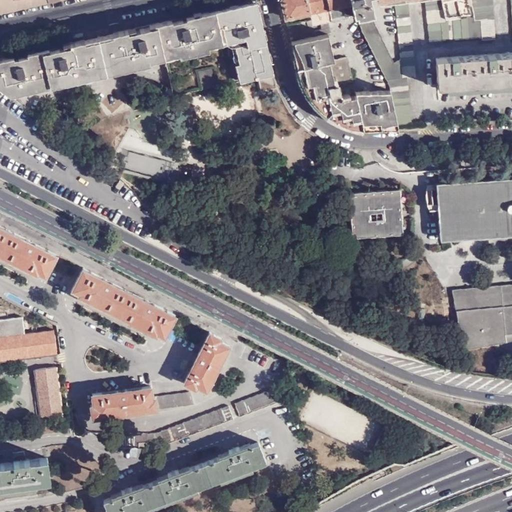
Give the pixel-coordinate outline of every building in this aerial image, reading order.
[(12,55),(0,57),(0,87),(6,92),(10,95),(91,76),(105,73),(119,69),(163,59),(225,45),(233,80),(257,75),(272,72),(265,42),(258,13),(254,0),(250,0),(240,2),(184,15),(173,18),(169,18),(148,23),(129,28),(125,28),(111,32),(96,35),(83,38),(68,41),(64,42),(48,46),(26,51),(22,52),(12,55)] [(310,11),(307,0),(281,0),(285,14),(289,13),(290,16),(310,11)] [(333,20),(328,0),(307,0),(310,11),(313,24),(321,22),(329,21),(333,20)] [(354,15),(350,0),(328,0),(333,20),(354,15)] [(350,0),(354,15),(357,15),(358,17),(373,14),(369,0),(350,0)] [(373,18),(360,24),(386,78),(390,86),(391,89),(396,118),(397,125),(411,123),(407,76),(415,75),(408,0),(395,0),(401,57),(394,61),(373,18)] [(492,0),(470,0),(473,15),(445,18),(441,0),(425,0),(430,42),(443,41),(443,39),(481,36),(481,39),(494,38),(492,0)] [(307,20),(300,22),(301,29),(309,28),(307,20)] [(331,32),(329,21),(321,22),(322,28),(315,30),(316,35),(328,32),(331,32)] [(300,22),(288,24),(290,32),(291,39),(303,36),(301,29),(300,22)] [(328,32),(316,35),(292,41),(293,44),(295,56),(297,66),(306,65),(328,60),(334,59),(329,36),(328,32)] [(225,45),(163,59),(172,94),(233,80),(225,45)] [(511,52),(436,57),(438,87),(465,86),(511,81),(511,52)] [(306,65),(297,66),(300,80),(303,85),(307,92),(312,99),(319,108),(328,115),(335,120),(348,125),(353,126),(361,126),(360,120),(359,116),(354,93),(336,97),(333,84),(351,80),(346,56),(334,59),(328,60),(306,65)] [(261,91),(276,88),(272,72),(257,75),(261,91)] [(391,89),(353,88),(354,93),(359,116),(360,120),(361,126),(365,126),(376,126),(386,126),(398,126),(397,125),(396,118),(391,89)] [(164,178),(169,161),(127,149),(122,165),(164,178)] [(440,237),(481,234),(501,233),(511,231),(511,177),(435,183),(440,237)] [(399,188),(348,192),(352,236),(403,232),(399,188)] [(43,277),(56,254),(0,225),(0,255),(20,266),(43,277)] [(511,231),(501,233),(481,234),(494,237),(508,240),(511,240),(511,231)] [(163,338),(175,314),(83,267),(70,291),(94,303),(140,327),(163,338)] [(511,283),(455,288),(455,295),(511,290),(511,283)] [(511,290),(455,295),(456,312),(460,311),(462,337),(461,338),(463,348),(485,344),(485,341),(497,340),(497,334),(511,332),(511,290)] [(0,360),(57,353),(53,328),(23,333),(21,318),(0,320),(0,360)] [(221,340),(222,337),(210,331),(184,381),(196,387),(197,385),(207,390),(218,367),(230,345),(221,340)] [(40,415),(63,413),(59,362),(36,363),(40,415)] [(157,408),(155,396),(153,396),(152,385),(93,394),(94,404),(92,404),(93,416),(125,412),(157,408)] [(285,399),(281,388),(280,385),(234,402),(240,416),(281,400),(285,399)] [(155,396),(157,408),(192,403),(190,391),(155,396)] [(159,446),(233,418),(228,404),(154,432),(115,431),(115,433),(115,446),(139,446),(139,441),(157,441),(159,446)] [(129,490),(103,500),(107,511),(131,511),(266,461),(258,441),(232,451),(181,471),(129,490)] [(0,486),(50,480),(47,456),(23,459),(0,462),(0,486)]
